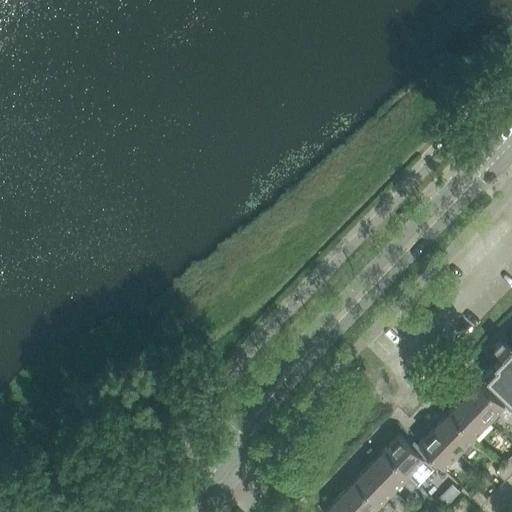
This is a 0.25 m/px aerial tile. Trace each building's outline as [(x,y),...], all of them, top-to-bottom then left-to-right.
[(511,344),(510,347),(501,338),(493,347),(502,356),(483,375),(511,403),(511,344)] [(464,397),(489,422),(504,406),(479,381),(464,397)] [(464,397),(449,413),(474,437),(489,422),(464,397)] [(434,428),(458,453),(474,437),(449,413),(434,428)] [(458,453),(434,428),(418,444),(443,469),(458,453)] [(383,450),(418,484),(424,477),(415,468),(424,459),(399,434),(383,450)] [(383,450),(368,466),(393,490),(402,482),(411,491),(418,484),(383,450)] [(502,464),(511,474),(511,472),(511,461),(508,458),(502,464)] [(511,474),(502,464),(495,471),(504,481),(511,474)] [(368,466),(353,481),(384,511),(390,511),(394,508),(385,499),(393,490),(368,466)] [(384,511),(353,481),(338,497),(353,511),(384,511)] [(471,496),(481,505),(487,498),(478,489),(471,496)] [(353,511),(338,497),(323,511),(353,511)]
